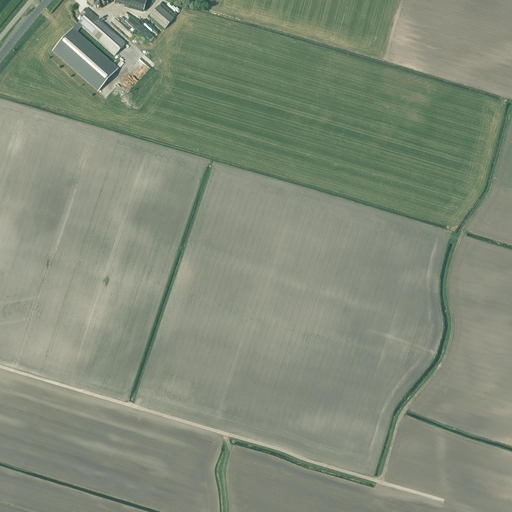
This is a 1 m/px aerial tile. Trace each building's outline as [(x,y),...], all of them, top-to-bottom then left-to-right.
[(102,8),(108,2),(105,0),(85,0),(96,9),(99,5),(102,8)] [(146,0),(115,0),(114,3),(143,12),(146,0)] [(174,18),(178,13),(168,3),(163,8),(174,18)] [(165,29),(174,19),(159,6),(150,16),(165,29)] [(126,43),(89,11),(53,52),(98,92),(119,69),(77,33),(82,28),(114,56),(126,43)] [(124,13),(122,16),(132,25),(135,23),(124,13)] [(111,17),(108,20),(127,37),(130,34),(122,27),(111,17)] [(144,28),(157,39),(162,32),(150,21),(144,28)] [(142,37),(144,38),(148,33),(140,27),(132,38),(138,42),(142,37)]
